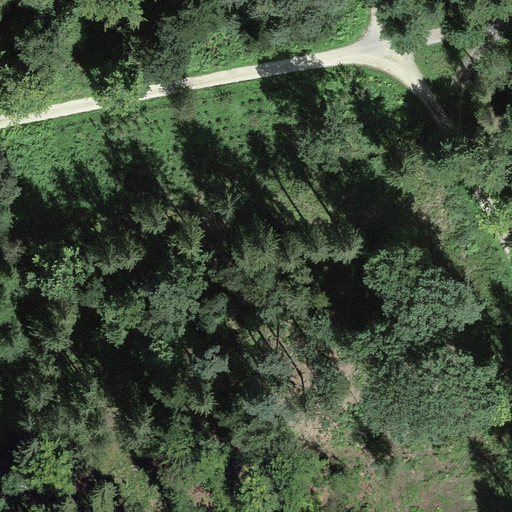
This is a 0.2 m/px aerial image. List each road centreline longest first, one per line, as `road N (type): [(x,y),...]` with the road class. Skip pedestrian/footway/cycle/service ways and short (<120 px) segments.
road 1 (track): [(0,118),(511,20)]
road 2 (track): [(401,43),(511,245)]
